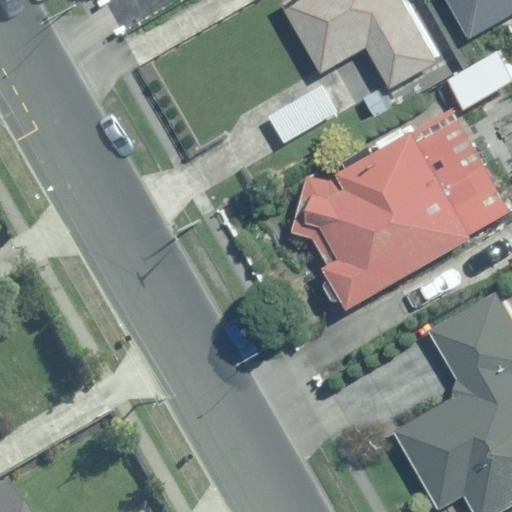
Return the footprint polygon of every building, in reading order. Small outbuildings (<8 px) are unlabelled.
[(286,0),(324,67),(370,41),(392,82),(370,94),(382,116),(410,100),(402,84),(453,55),(422,0),(413,0),(412,1),(410,0),(286,0)] [(511,0),(454,0),(472,33),(506,14),(511,10),(511,0)] [(511,81),(511,56),(506,47),(457,78),(474,105),(511,81)] [(490,161),(461,109),(343,176),(314,173),(300,233),(323,236),(355,306),(480,237),(477,231),(504,216),(477,168),(490,161)] [(467,389),(399,427),(446,509),(468,496),(476,511),(501,511),(511,506),(511,309),(501,290),(433,329),(467,389)] [(0,511),(13,511),(0,488),(0,511)]
